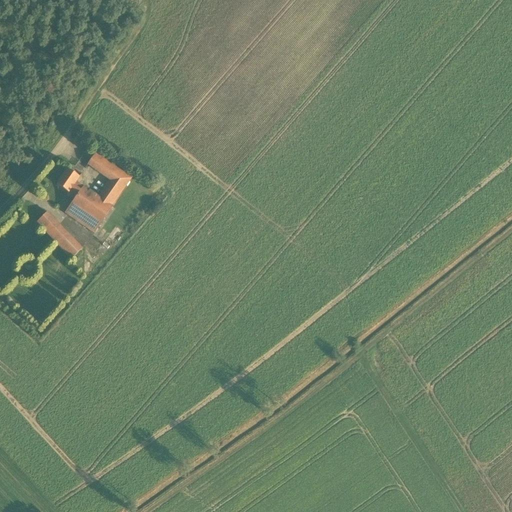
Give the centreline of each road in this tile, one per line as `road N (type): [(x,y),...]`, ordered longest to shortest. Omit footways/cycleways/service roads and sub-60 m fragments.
road 1 (track): [(511,231),(148,511)]
road 2 (track): [(145,0),(139,25),(14,197)]
road 3 (track): [(360,354),(462,511)]
